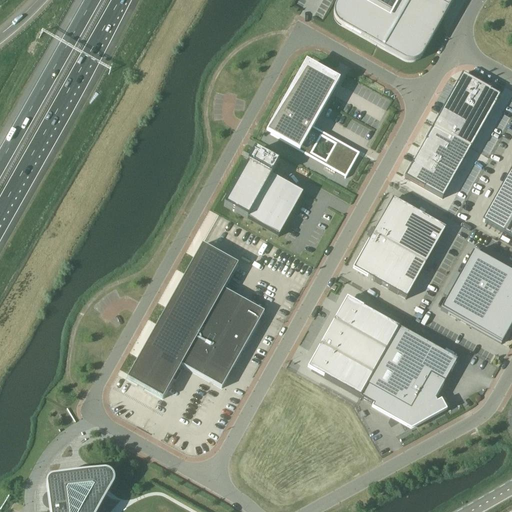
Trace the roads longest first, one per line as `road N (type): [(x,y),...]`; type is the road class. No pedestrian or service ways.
road 1 (unclassified): [(209,482),(94,416),(98,386),(295,35),(311,35),(424,96)]
road 2 (unclassified): [(209,482),(424,96)]
road 3 (unclassified): [(511,371),(483,415),(309,511)]
road 4 (motorway): [(0,210),(119,0)]
road 5 (motorway): [(92,0),(0,163)]
